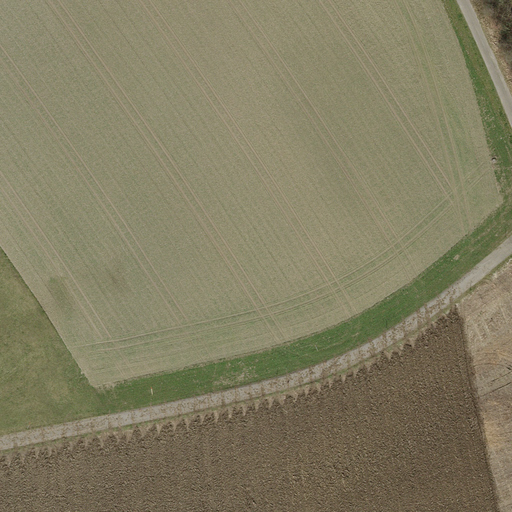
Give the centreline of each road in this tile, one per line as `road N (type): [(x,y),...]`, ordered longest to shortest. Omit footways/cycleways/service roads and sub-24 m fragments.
road 1 (track): [(0,446),(299,381),(382,345),(511,247)]
road 2 (track): [(511,111),(463,0)]
